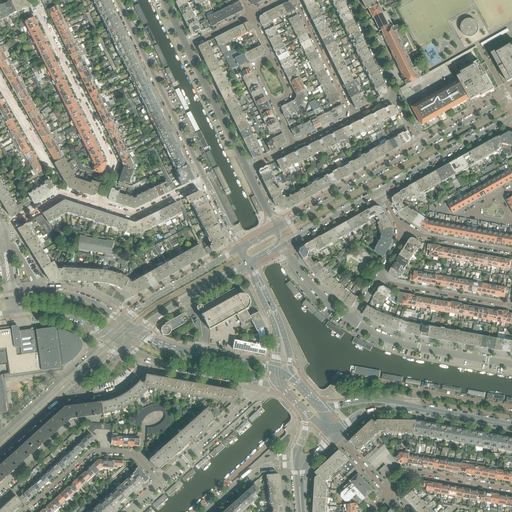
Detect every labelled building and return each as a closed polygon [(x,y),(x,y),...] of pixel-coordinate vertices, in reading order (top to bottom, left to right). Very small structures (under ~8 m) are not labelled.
[(30,7),(26,0),(14,0),(13,0),(11,1),(16,12),(26,7),(26,8),(30,7)] [(108,5),(105,0),(91,0),(93,2),(91,2),(93,4),(91,5),(91,7),(94,5),(94,4),(97,11),(108,5)] [(188,4),(185,0),(174,0),(179,8),(188,4)] [(379,0),(378,0),(361,0),(366,9),(369,8),(369,9),(372,8),(376,6),(377,6),(379,0)] [(16,12),(11,1),(8,2),(8,3),(6,4),(2,6),(1,6),(0,6),(0,10),(3,18),(16,12)] [(243,9),(239,2),(239,1),(236,3),(233,5),(237,13),(242,11),(243,9)] [(346,7),(345,4),(343,1),(333,6),(335,8),(337,11),(346,7)] [(297,15),(293,7),(292,7),(291,4),(289,3),(285,5),(285,4),(283,5),(288,15),(289,17),(290,19),(297,15)] [(318,10),(317,6),(315,3),(306,8),(309,14),(318,10)] [(138,4),(133,7),(142,25),(147,23),(138,4)] [(194,17),(192,13),(193,12),(192,10),(191,8),(190,9),(188,4),(179,8),(185,22),(196,16),(194,17)] [(369,9),(369,10),(372,16),(373,18),(374,18),(381,31),(380,32),(381,32),(382,31),(383,33),(386,39),(387,40),(389,46),(390,47),(393,52),(393,53),(396,59),(396,60),(399,65),(399,66),(402,72),(403,73),(405,79),(406,81),(405,81),(406,83),(405,83),(406,83),(407,85),(406,85),(407,86),(411,84),(412,86),(424,79),(422,77),(420,74),(419,72),(417,67),(414,69),(397,34),(396,32),(396,31),(400,30),(400,29),(398,26),(396,21),(392,23),(386,12),(384,13),(382,10),(380,5),(380,4),(377,6),(376,6),(372,8),(369,9)] [(60,11),(61,10),(60,8),(59,8),(57,5),(47,10),(49,14),(50,13),(50,15),(53,13),(54,13),(60,11)] [(115,18),(111,12),(108,5),(97,11),(100,17),(103,24),(115,18)] [(237,13),(233,5),(230,6),(227,7),(232,16),(237,13)] [(288,15),(283,5),(277,8),(281,16),(284,15),(284,16),(286,15),(286,16),(288,15)] [(232,16),(227,7),(225,8),(225,9),(221,11),(226,19),(232,16)] [(349,13),(346,7),(337,11),(339,16),(338,16),(339,18),(349,13)] [(281,16),(277,8),(271,10),(276,19),(281,16)] [(276,19),(271,10),(265,13),(270,22),(276,19)] [(322,16),(318,10),(309,14),(312,21),(322,16)] [(62,15),(60,11),(54,13),(53,13),(50,15),(51,15),(50,15),(51,18),(52,18),(53,19),(55,18),(56,18),(62,15)] [(220,21),(216,13),(213,14),(211,11),(209,12),(210,13),(206,15),(207,17),(208,18),(212,26),(216,24),(216,23),(220,21)] [(226,19),(221,11),(219,12),(219,11),(216,13),(220,21),(226,19)] [(272,28),(270,22),(265,13),(263,14),(264,15),(260,17),(259,19),(261,22),(260,23),(265,31),(272,28)] [(352,19),(349,13),(339,18),(340,20),(341,20),(343,24),(352,19)] [(64,20),(62,15),(56,18),(55,18),(53,19),(52,20),(53,22),(54,22),(55,24),(57,22),(58,22),(64,20)] [(300,22),(298,19),(299,18),(298,16),(297,17),(297,16),(297,15),(290,19),(288,20),(289,23),(290,22),(292,26),(300,22)] [(193,35),(212,26),(208,18),(199,22),(196,16),(185,22),(192,35),(193,35)] [(325,23),(322,16),(312,21),(316,27),(325,23)] [(38,25),(37,23),(36,23),(35,21),(35,20),(35,19),(34,19),(34,17),(28,20),(24,22),(18,25),(20,29),(26,26),(29,31),(38,26),(38,25)] [(122,33),(118,25),(115,18),(103,24),(111,38),(122,33)] [(355,26),(352,19),(343,24),(345,28),(345,30),(355,26)] [(479,29),(479,27),(478,24),(477,22),(475,20),(473,19),(471,19),(468,19),(466,19),(464,20),(462,22),(461,24),(460,26),(460,29),(461,31),(462,33),(464,35),(466,36),(468,37),(471,37),(473,36),(475,35),(477,33),(478,31),(479,29)] [(66,24),(64,20),(58,22),(57,22),(55,24),(54,24),(55,27),(56,27),(57,28),(59,27),(60,27),(66,24)] [(303,28),(303,27),(302,25),(300,22),(292,26),(293,29),(292,29),(294,32),(303,28)] [(256,35),(251,24),(247,23),(243,24),(247,32),(248,32),(249,34),(251,33),(253,35),(254,37),(256,35)] [(328,29),(325,24),(325,23),(316,27),(319,33),(328,29)] [(69,28),(66,24),(60,27),(59,27),(57,28),(56,29),(58,31),(59,32),(62,31),(63,31),(69,28)] [(247,32),(243,24),(238,27),(242,35),(247,32)] [(42,34),(41,32),(40,30),(40,29),(39,28),(38,27),(38,26),(29,31),(33,40),(42,35),(42,34)] [(148,26),(144,28),(152,44),(156,42),(148,26)] [(267,35),(277,31),(275,26),(272,28),(265,31),(266,32),(265,32),(266,35),(267,34),(267,35)] [(358,32),(355,26),(345,30),(346,33),(347,32),(349,36),(358,32)] [(242,35),(238,27),(232,30),(236,38),(242,35)] [(71,33),(69,28),(63,31),(62,31),(59,32),(59,33),(60,36),(61,36),(61,37),(64,36),(71,33)] [(306,34),(303,28),(294,32),(295,35),(296,35),(298,38),(306,34)] [(331,35),(328,29),(319,33),(322,40),(331,35)] [(236,38),(232,30),(226,33),(230,41),(236,38)] [(269,40),(279,35),(277,31),(267,35),(268,37),(268,38),(269,40)] [(358,32),(349,36),(348,36),(351,41),(351,42),(360,37),(358,32)] [(73,37),(72,35),(71,33),(64,36),(61,37),(62,37),(61,38),(62,40),(63,40),(63,41),(66,40),(67,40),(73,37)] [(128,46),(125,39),(122,33),(111,38),(117,51),(128,46)] [(226,43),(230,41),(226,33),(221,35),(228,51),(230,50),(228,47),(226,43)] [(309,40),(306,34),(298,38),(299,41),(299,42),(300,44),(309,40)] [(46,43),(46,41),(45,41),(44,39),(44,38),(44,37),(43,37),(42,35),(33,40),(37,49),(47,44),(46,44),(47,44),(46,43)] [(228,51),(221,35),(215,38),(218,46),(223,54),(228,52),(228,51)] [(271,44),(281,39),(279,35),(269,40),(271,44)] [(334,42),(331,35),(322,40),(325,46),(334,42)] [(75,42),(80,40),(79,38),(77,39),(74,40),(73,37),(67,40),(66,40),(63,41),(64,42),(63,42),(64,45),(65,44),(66,46),(68,44),(69,44),(75,42)] [(354,46),(363,42),(360,37),(351,42),(351,41),(348,43),(343,45),(346,50),(354,46)] [(273,48),(283,43),(281,39),(271,44),(273,48)] [(312,46),(309,40),(300,44),(301,46),(300,47),(301,49),(296,51),(297,53),(304,50),(303,50),(312,46)] [(511,41),(491,53),(507,82),(511,79),(511,41)] [(77,46),(75,42),(69,44),(68,44),(66,46),(65,47),(66,49),(67,49),(68,50),(70,49),(71,49),(77,46)] [(212,49),(209,44),(208,45),(207,42),(198,46),(198,48),(201,54),(212,49)] [(337,48),(334,42),(325,46),(328,53),(337,48)] [(366,48),(363,42),(354,46),(356,50),(356,51),(357,53),(366,48)] [(264,51),(260,43),(258,45),(258,47),(255,48),(259,56),(263,55),(264,51)] [(276,53),(285,48),(283,43),(273,48),(274,49),(273,49),(274,51),(275,51),(276,53)] [(51,52),(50,50),(49,48),(49,47),(48,46),(47,46),(47,45),(47,44),(37,49),(42,58),(51,53),(51,52)] [(157,45),(153,46),(163,67),(167,65),(157,45)] [(6,52),(2,46),(0,47),(0,55),(4,53),(5,52),(6,54),(10,52),(9,50),(6,52)] [(79,51),(77,46),(71,49),(70,49),(68,50),(68,51),(67,51),(69,54),(69,53),(70,55),(73,54),(79,51)] [(135,59),(132,53),(128,46),(117,51),(123,64),(135,59)] [(315,52),(312,46),(303,50),(304,50),(305,53),(305,54),(306,56),(315,52)] [(85,55),(87,53),(84,48),(82,49),(80,50),(80,51),(79,51),(73,54),(70,55),(71,56),(70,56),(71,59),(72,59),(73,60),(76,59),(85,55)] [(259,56),(255,48),(250,51),(254,59),(259,56)] [(278,57),(287,52),(285,48),(276,53),(276,54),(277,57),(277,56),(278,57)] [(340,55),(337,48),(328,53),(331,59),(340,55)] [(369,54),(366,48),(357,53),(354,54),(357,60),(369,54)] [(214,56),(212,53),(213,53),(212,49),(201,54),(204,60),(214,56)] [(247,61),(243,54),(242,52),(239,53),(240,56),(235,58),(237,62),(236,62),(234,59),(233,59),(231,55),(236,52),(235,49),(229,52),(223,55),(227,62),(230,69),(231,69),(236,66),(237,68),(239,67),(244,64),(248,65),(249,65),(248,64),(249,62),(247,61)] [(254,59),(250,51),(243,54),(247,61),(249,62),(254,59)] [(280,61),(289,56),(287,52),(278,57),(280,61)] [(318,58),(316,55),(317,54),(316,52),(315,52),(306,56),(307,59),(308,59),(309,62),(318,58)] [(55,61),(55,59),(54,59),(53,57),(53,56),(52,55),(52,54),(51,53),(42,58),(46,67),(56,62),(55,62),(55,61)] [(372,61),(369,54),(357,60),(358,60),(360,59),(362,63),(361,63),(359,64),(360,66),(362,65),(372,61)] [(79,63),(88,59),(87,59),(86,58),(85,55),(76,59),(73,60),(73,61),(72,61),(73,63),(74,63),(75,65),(78,63),(79,63)] [(343,61),(340,55),(331,59),(334,66),(343,61)] [(218,61),(216,58),(215,58),(214,56),(204,60),(207,67),(218,61)] [(282,65),(291,60),(289,56),(280,61),(282,65)] [(320,63),(321,63),(320,61),(319,61),(318,58),(309,62),(311,65),(311,66),(312,68),(321,64),(320,63)] [(11,65),(17,62),(16,60),(12,62),(11,61),(10,61),(9,62),(7,59),(0,63),(0,66),(1,67),(2,70),(11,65)] [(89,65),(92,63),(91,61),(89,62),(88,59),(79,63),(78,63),(75,65),(75,66),(76,68),(77,68),(78,70),(80,68),(81,68),(87,66),(89,64),(89,65)] [(141,72),(138,66),(135,59),(123,64),(126,70),(123,71),(125,74),(127,72),(130,78),(141,72)] [(284,69),(293,65),(291,60),(282,65),(281,66),(282,68),(283,68),(284,69)] [(495,89),(478,60),(455,73),(459,80),(470,98),(471,100),(480,95),(480,97),(495,89)] [(220,68),(219,66),(220,66),(218,61),(207,67),(211,73),(220,68)] [(347,67),(344,61),(343,61),(334,66),(338,72),(347,67)] [(375,67),(372,61),(362,65),(363,67),(364,67),(366,71),(375,67)] [(60,69),(59,68),(58,68),(57,66),(57,65),(57,64),(56,63),(56,62),(46,67),(51,76),(60,71),(60,70),(60,69)] [(242,72),(250,68),(249,65),(248,65),(244,64),(239,67),(242,72)] [(323,70),(321,64),(312,68),(313,71),(314,71),(315,74),(323,70)] [(14,71),(11,65),(2,70),(4,74),(5,76),(6,76),(14,71)] [(286,73),(296,69),(293,65),(284,69),(285,71),(284,71),(285,73),(286,73)] [(89,71),(87,66),(81,68),(80,68),(78,70),(77,71),(78,73),(79,73),(80,75),(82,73),(83,73),(89,71)] [(350,74),(347,67),(338,72),(341,78),(350,74)] [(378,73),(375,67),(366,71),(368,75),(367,75),(368,78),(378,73)] [(168,68),(164,70),(171,84),(175,82),(168,68)] [(214,80),(231,72),(230,69),(227,71),(228,73),(227,73),(226,71),(224,73),(223,71),(222,71),(220,68),(211,73),(214,80)] [(242,77),(252,73),(251,71),(252,71),(250,68),(242,72),(240,73),(242,77)] [(288,78),(298,73),(301,71),(300,69),(298,70),(297,68),(296,69),(286,73),(288,78)] [(326,76),(323,70),(315,74),(317,77),(316,77),(317,80),(326,76)] [(18,77),(14,71),(6,76),(6,77),(7,79),(8,79),(9,82),(18,77)] [(64,78),(63,77),(62,75),(62,74),(61,73),(61,72),(60,71),(51,76),(55,85),(64,80),(64,79),(64,78)] [(92,76),(89,71),(83,73),(82,73),(80,75),(79,76),(81,78),(82,80),(85,78),(86,78),(92,76)] [(148,85),(147,82),(146,82),(143,75),(142,72),(141,73),(141,72),(130,78),(137,91),(148,85)] [(227,82),(225,79),(226,78),(225,77),(232,73),(231,72),(214,80),(217,86),(227,82)] [(245,82),(254,77),(254,76),(253,74),(252,73),(242,77),(245,82)] [(290,82),(300,77),(298,73),(288,78),(290,82)] [(381,79),(378,73),(368,78),(367,79),(363,80),(361,81),(363,84),(368,81),(368,80),(369,79),(370,79),(372,83),(381,79)] [(353,81),(350,74),(341,78),(344,85),(353,81)] [(24,82),(20,76),(20,77),(18,78),(18,77),(9,82),(11,86),(12,88),(13,88),(13,89),(23,83),(24,82)] [(94,80),(92,76),(86,78),(85,78),(82,80),(83,80),(82,81),(83,83),(84,83),(85,85),(94,80)] [(329,82),(326,76),(317,80),(318,83),(319,82),(321,86),(329,82)] [(247,86),(256,81),(254,77),(245,82),(247,86)] [(292,86),(302,81),(300,77),(290,82),(291,85),(291,84),(292,86)] [(384,85),(381,79),(372,83),(374,86),(374,88),(374,90),(384,85)] [(68,87),(68,86),(67,86),(66,84),(66,83),(66,82),(65,81),(64,81),(65,81),(64,80),(55,85),(53,86),(53,87),(53,88),(54,88),(54,89),(56,88),(59,94),(69,89),(68,88),(68,87)] [(96,85),(95,83),(96,83),(94,80),(85,85),(87,89),(96,85)] [(422,125),(470,98),(459,80),(411,107),(422,125)] [(249,90),(258,85),(256,81),(247,86),(249,90)] [(294,90),(304,85),(302,81),(292,86),(293,87),(292,88),(293,90),(294,90)] [(356,87),(353,81),(344,85),(347,91),(356,87)] [(231,88),(229,84),(228,84),(227,82),(217,86),(220,93),(231,88)] [(332,88),(329,82),(321,86),(317,88),(317,90),(320,88),(320,87),(321,87),(322,89),(323,92),(332,88)] [(25,90),(31,86),(30,84),(25,87),(23,83),(13,89),(14,91),(15,91),(17,95),(25,90)] [(96,90),(98,90),(96,85),(87,89),(89,94),(97,91),(96,90)] [(153,95),(150,91),(149,89),(150,88),(148,85),(137,91),(144,105),(155,99),(153,95)] [(251,94),(260,89),(259,88),(260,87),(259,85),(258,85),(249,90),(251,94)] [(306,89),(310,87),(309,86),(306,87),(305,85),(304,85),(294,90),(296,94),(306,89)] [(386,92),(385,89),(386,88),(384,85),(374,90),(371,91),(367,93),(368,96),(374,93),(375,92),(376,94),(377,94),(380,98),(383,96),(383,95),(386,93),(386,92)] [(359,93),(356,87),(347,91),(350,98),(359,93)] [(178,88),(175,90),(185,110),(188,109),(178,88)] [(233,95),(232,92),(233,92),(231,88),(220,93),(224,100),(233,95)] [(335,94),(334,90),(333,88),(332,88),(323,92),(324,95),(325,94),(327,98),(335,94)] [(73,96),(72,95),(71,93),(71,92),(70,91),(69,90),(69,89),(59,94),(58,95),(55,96),(56,98),(60,96),(64,103),(73,98),(73,97),(73,96)] [(253,98),(262,93),(261,91),(260,89),(251,94),(253,98)] [(305,96),(307,91),(306,89),(296,94),(297,96),(296,96),(296,98),(304,101),(305,96)] [(29,96),(25,90),(17,95),(18,98),(18,99),(19,100),(20,100),(20,101),(29,96)] [(255,102),(264,97),(262,93),(253,98),(255,102)] [(353,104),(365,98),(364,96),(361,98),(359,93),(350,98),(353,104)] [(338,99),(337,97),(335,94),(327,98),(328,101),(329,104),(338,100),(338,99)] [(101,99),(102,99),(102,97),(100,98),(99,95),(92,98),(94,103),(101,100),(101,99)] [(238,101),(236,97),(234,98),(233,95),(224,100),(227,106),(238,101)] [(33,103),(29,97),(29,96),(20,101),(21,102),(21,103),(22,104),(22,105),(24,108),(33,103)] [(371,102),(370,99),(368,96),(366,98),(365,98),(353,104),(355,108),(357,109),(371,102)] [(257,106),(266,102),(264,97),(255,102),(257,106)] [(77,105),(77,104),(76,104),(75,102),(75,101),(74,100),(74,99),(73,99),(73,98),(64,103),(68,112),(78,107),(77,106),(77,105)] [(300,107),(300,105),(302,105),(304,101),(296,98),(295,100),(294,101),(298,111),(298,110),(299,112),(300,115),(303,113),(301,108),(300,109),(299,107),(300,107)] [(162,113),(160,109),(160,110),(156,103),(157,103),(155,99),(144,105),(142,106),(142,107),(145,112),(145,113),(147,112),(150,119),(162,113)] [(327,123),(320,109),(317,103),(316,101),(315,99),(309,103),(313,111),(321,126),(327,123)] [(105,104),(105,103),(104,101),(102,102),(101,100),(94,103),(96,108),(105,104)] [(240,108),(238,105),(239,105),(238,101),(227,106),(230,113),(240,108)] [(298,111),(294,101),(289,103),(294,113),(298,111)] [(259,111),(268,106),(267,104),(268,104),(267,102),(266,102),(257,106),(259,111)] [(36,109),(33,103),(24,108),(26,111),(26,112),(27,113),(28,114),(36,109)] [(294,113),(289,103),(285,105),(290,115),(294,113)] [(107,108),(106,106),(105,104),(96,108),(98,112),(107,108)] [(290,115),(285,105),(282,107),(282,109),(284,114),(283,114),(285,117),(290,115)] [(344,112),(343,109),(342,105),(341,106),(341,105),(334,109),(338,118),(340,117),(340,116),(344,114),(344,112)] [(261,115),(270,110),(271,109),(270,107),(269,108),(268,106),(259,111),(261,115)] [(398,113),(396,109),(395,109),(394,106),(392,106),(389,107),(389,106),(385,108),(391,119),(393,123),(395,122),(393,116),(395,115),(394,114),(398,113)] [(82,114),(81,113),(80,113),(79,111),(79,110),(79,109),(78,108),(78,107),(68,112),(73,121),(82,116),(82,115),(82,114)] [(109,113),(108,110),(107,108),(98,112),(100,117),(109,113)] [(244,114),(242,110),(241,111),(240,108),(230,113),(233,120),(244,114)] [(333,120),(329,112),(326,114),(325,113),(322,108),(320,109),(327,123),(333,120)] [(391,119),(385,108),(379,111),(384,119),(386,118),(387,120),(388,121),(391,119)] [(10,114),(9,112),(8,109),(7,109),(0,113),(2,118),(10,114)] [(40,115),(36,109),(28,114),(28,115),(29,116),(29,117),(31,120),(40,115)] [(338,118),(334,109),(332,110),(332,111),(329,112),(333,120),(338,118)] [(263,119),(272,114),(270,110),(261,115),(263,119)] [(321,126),(313,111),(307,114),(310,120),(314,129),(321,126)] [(380,122),(380,121),(384,119),(379,111),(367,117),(373,130),(373,129),(376,128),(374,124),(376,123),(376,124),(377,125),(378,124),(379,126),(382,132),(384,131),(382,128),(383,128),(382,124),(380,122)] [(190,112),(186,114),(195,132),(199,130),(190,112)] [(111,117),(109,113),(100,117),(103,121),(111,117)] [(169,126),(167,123),(166,123),(163,116),(164,116),(162,113),(150,119),(157,132),(169,126)] [(4,123),(12,119),(13,118),(11,116),(12,116),(10,114),(2,118),(4,120),(2,121),(4,124),(4,123)] [(246,121),(245,119),(246,118),(244,114),(233,120),(236,126),(246,121)] [(265,123),(274,118),(272,114),(263,119),(265,123)] [(43,121),(40,115),(31,120),(33,123),(33,124),(34,126),(35,126),(43,121)] [(86,123),(85,122),(84,120),(84,119),(83,118),(83,117),(82,117),(82,116),(73,121),(77,130),(87,125),(86,124),(86,123)] [(112,122),(113,121),(112,119),(111,117),(103,121),(105,126),(112,122)] [(373,130),(367,117),(361,120),(367,133),(373,130)] [(265,128),(276,123),(276,121),(275,119),(274,118),(265,123),(263,124),(265,128)] [(14,124),(14,123),(13,121),(12,119),(4,123),(7,128),(14,124)] [(314,129),(310,120),(308,122),(305,124),(309,132),(314,129)] [(370,139),(369,136),(367,133),(361,120),(355,123),(359,131),(360,134),(364,132),(365,133),(366,132),(368,137),(363,139),(364,142),(369,139),(370,139)] [(47,127),(43,121),(35,126),(35,127),(36,129),(38,132),(47,127)] [(251,127),(255,125),(257,124),(256,122),(250,125),(249,123),(247,124),(246,121),(236,126),(240,133),(251,128),(251,127)] [(116,126),(115,124),(113,125),(112,122),(105,126),(107,130),(116,126)] [(269,131),(278,127),(278,126),(279,126),(278,124),(277,124),(276,123),(265,128),(266,131),(268,130),(269,131)] [(359,131),(355,123),(349,126),(354,135),(356,134),(356,133),(359,131)] [(17,128),(16,125),(15,126),(14,124),(7,128),(6,129),(4,130),(4,131),(6,130),(7,131),(8,130),(10,132),(17,128)] [(309,132),(305,124),(301,126),(301,125),(299,126),(303,135),(309,132)] [(90,132),(90,131),(89,131),(88,129),(88,128),(88,127),(87,126),(87,125),(77,130),(81,139),(91,134),(90,134),(91,134),(90,133),(90,132)] [(409,135),(404,125),(398,128),(397,125),(394,126),(399,135),(404,144),(409,141),(410,139),(408,136),(409,135)] [(118,131),(117,129),(116,126),(107,130),(110,135),(118,131)] [(175,139),(173,136),(171,133),(169,129),(170,129),(169,126),(157,132),(163,145),(175,139)] [(303,135),(299,126),(291,130),(293,133),(294,133),(295,136),(297,137),(301,135),(301,136),(303,135)] [(354,135),(349,126),(343,129),(347,137),(351,135),(352,136),(354,135)] [(50,133),(47,127),(38,132),(40,136),(41,138),(42,138),(50,133)] [(283,135),(279,127),(278,127),(269,131),(271,135),(273,133),(274,136),(271,138),(272,140),(283,135)] [(11,138),(20,133),(19,133),(20,132),(18,130),(17,128),(10,132),(6,134),(7,135),(9,134),(11,138)] [(253,134),(251,132),(252,131),(251,128),(240,133),(243,139),(253,134)] [(347,137),(343,129),(338,131),(343,141),(348,138),(347,137)] [(119,136),(120,135),(118,131),(110,135),(112,139),(119,136)] [(200,131),(196,133),(203,149),(207,147),(200,131)] [(343,141),(338,131),(332,134),(336,144),(339,143),(339,142),(339,141),(340,144),(343,142),(343,141)] [(45,145),(56,138),(53,132),(50,133),(42,138),(42,139),(43,141),(45,145)] [(15,142),(22,138),(22,137),(21,135),(20,133),(11,138),(9,139),(10,140),(11,139),(14,143),(12,144),(9,146),(10,148),(13,146),(13,145),(14,144),(14,143),(15,142)] [(511,133),(509,133),(501,137),(500,138),(499,136),(490,141),(496,151),(499,150),(499,149),(501,148),(501,147),(502,148),(502,149),(506,156),(511,151),(511,150),(511,133)] [(95,141),(94,140),(93,138),(93,137),(92,136),(91,135),(91,134),(81,139),(86,148),(95,143),(95,142),(95,141)] [(257,140),(255,137),(254,137),(253,134),(243,139),(246,146),(257,140)] [(336,144),(332,134),(326,137),(331,149),(331,148),(335,146),(335,145),(336,144)] [(284,143),(285,141),(283,138),(284,138),(283,135),(272,140),(276,148),(281,146),(281,145),(284,143)] [(404,144),(399,135),(397,136),(397,137),(393,139),(398,148),(404,144)] [(121,141),(122,140),(122,138),(120,139),(119,136),(112,139),(114,144),(121,141)] [(276,148),(272,140),(271,138),(270,136),(269,136),(269,139),(268,140),(268,141),(266,143),(270,151),(276,148)] [(57,146),(55,142),(60,139),(58,137),(56,138),(45,145),(47,148),(47,149),(48,150),(49,150),(49,151),(57,146)] [(331,149),(326,137),(319,140),(324,150),(327,148),(328,150),(331,149)] [(25,143),(25,142),(24,140),(22,138),(15,142),(18,147),(25,143)] [(181,152),(180,149),(179,149),(176,143),(177,142),(175,139),(163,145),(170,158),(181,152)] [(398,148),(393,139),(389,142),(388,141),(387,142),(392,151),(398,148)] [(260,147),(257,140),(246,146),(249,152),(260,147)] [(324,150),(319,140),(313,143),(318,152),(322,150),(322,151),(323,151),(323,152),(325,152),(324,150)] [(496,151),(490,141),(477,149),(483,159),(496,151)] [(392,151),(387,142),(384,143),(385,144),(381,146),(386,154),(392,151)] [(28,147),(27,144),(26,145),(25,143),(18,147),(21,152),(28,147)] [(99,150),(99,149),(98,149),(97,147),(97,146),(96,145),(96,144),(95,143),(86,148),(90,157),(100,152),(99,152),(100,152),(99,151),(99,150)] [(318,152),(313,143),(307,146),(312,156),(314,154),(318,152)] [(61,152),(57,146),(49,151),(49,152),(50,153),(52,157),(61,152)] [(312,156),(307,146),(301,149),(305,158),(309,156),(310,157),(312,156)] [(386,154),(381,146),(377,148),(376,147),(374,148),(379,158),(386,154)] [(24,156),(31,152),(30,151),(31,151),(29,149),(28,147),(21,152),(19,153),(21,157),(18,160),(19,161),(22,159),(23,158),(23,157),(24,156)] [(264,154),(261,148),(260,147),(249,152),(252,158),(255,159),(264,154)] [(379,158),(374,148),(372,150),(373,150),(369,153),(373,161),(379,158)] [(128,154),(136,150),(136,149),(132,150),(131,150),(128,152),(127,149),(118,153),(121,158),(128,154)] [(305,158),(301,149),(295,152),(300,162),(302,161),(302,159),(305,158)] [(476,163),(483,159),(477,149),(463,157),(469,167),(474,164),(478,171),(480,169),(479,168),(476,163)] [(34,156),(33,153),(31,151),(31,152),(24,156),(27,160),(34,156)] [(209,151),(205,153),(212,168),(217,165),(209,151)] [(64,158),(61,152),(52,157),(54,160),(54,161),(55,162),(56,163),(64,158)] [(104,159),(103,158),(102,158),(101,155),(101,154),(100,153),(100,152),(90,157),(94,165),(104,160),(104,159)] [(188,165),(186,162),(186,163),(182,156),(183,156),(181,152),(170,158),(176,171),(188,165)] [(300,162),(295,152),(289,155),(293,164),(297,162),(299,166),(301,164),(300,162)] [(373,161),(369,153),(365,155),(364,154),(362,155),(367,165),(373,161)] [(293,164),(289,155),(283,158),(288,167),(290,166),(289,165),(293,164)] [(367,165),(362,155),(360,156),(360,157),(357,159),(361,168),(367,165)] [(37,161),(37,160),(36,158),(35,158),(34,156),(27,160),(24,162),(27,167),(30,165),(37,161)] [(469,167),(463,157),(450,164),(456,174),(461,171),(463,170),(469,167)] [(64,165),(68,163),(66,161),(66,162),(64,159),(65,159),(64,158),(56,163),(55,164),(59,170),(65,166),(64,165)] [(288,167),(283,158),(277,161),(280,168),(281,170),(282,172),(285,171),(284,169),(288,167)] [(133,165),(130,159),(123,162),(123,163),(122,164),(123,165),(124,165),(124,167),(134,171),(136,166),(134,166),(134,165),(133,165)] [(361,168),(357,159),(353,162),(352,161),(350,162),(355,171),(361,168)] [(94,166),(93,171),(94,171),(96,172),(97,172),(99,173),(101,173),(103,174),(106,162),(104,161),(104,160),(94,165),(94,166)] [(40,166),(39,165),(40,165),(38,163),(37,161),(30,165),(32,170),(40,166)] [(355,171),(350,162),(348,163),(348,164),(347,165),(346,163),(343,165),(349,175),(355,171)] [(72,170),(71,167),(70,168),(68,163),(64,165),(65,166),(59,170),(62,176),(72,171),(72,170)] [(349,175),(343,165),(343,164),(340,166),(341,168),(340,169),(340,168),(337,169),(343,178),(349,175)] [(456,174),(450,164),(437,172),(442,182),(456,174)] [(193,180),(193,179),(189,169),(190,169),(188,165),(176,171),(179,178),(179,179),(182,186),(190,182),(193,180)] [(261,177),(272,171),(269,165),(267,166),(260,170),(259,172),(261,177)] [(42,170),(41,168),(40,166),(32,170),(30,171),(33,176),(34,176),(35,175),(36,174),(38,173),(43,170),(42,170)] [(131,176),(133,171),(134,172),(134,171),(124,167),(121,174),(132,177),(133,176),(131,176)] [(217,167),(213,169),(226,196),(231,193),(217,167)] [(343,178),(337,169),(336,170),(336,171),(332,173),(337,182),(343,178)] [(72,177),(75,176),(74,174),(75,173),(76,173),(74,170),(73,170),(72,171),(62,176),(66,183),(72,179),(72,177)] [(337,182),(332,173),(330,170),(326,172),(327,175),(325,176),(331,185),(337,182)] [(275,177),(273,173),(272,174),(271,172),(273,171),(272,171),(261,177),(264,182),(275,177)] [(442,182),(437,172),(423,179),(429,189),(442,182)] [(509,182),(505,173),(500,176),(505,184),(509,182)] [(129,183),(131,178),(132,178),(132,177),(121,174),(119,181),(130,184),(130,183),(129,183)] [(74,190),(78,179),(77,179),(77,180),(74,179),(75,176),(72,177),(72,179),(66,183),(68,187),(70,188),(74,190)] [(331,185),(325,176),(323,177),(324,178),(320,180),(325,188),(331,185)] [(505,184),(500,176),(495,178),(500,187),(505,184)] [(85,185),(86,182),(87,180),(79,177),(78,179),(74,190),(80,192),(82,184),(85,185)] [(281,195),(282,193),(281,192),(279,188),(274,178),(275,178),(275,177),(264,182),(275,205),(277,204),(278,205),(277,207),(282,208),(285,197),(282,197),(281,195)] [(500,187),(495,178),(490,181),(495,189),(500,187)] [(429,189),(423,179),(410,187),(415,196),(415,197),(429,189)] [(54,187),(49,180),(45,182),(45,183),(50,191),(53,189),(53,188),(54,187)] [(325,188),(320,180),(316,182),(315,181),(313,182),(319,192),(325,188)] [(96,193),(99,184),(96,182),(95,183),(93,182),(93,181),(92,181),(91,183),(88,194),(91,195),(92,195),(94,195),(95,195),(95,193),(96,193)] [(171,191),(166,181),(166,182),(163,184),(162,183),(161,183),(164,189),(163,190),(165,194),(171,191)] [(495,189),(490,181),(486,184),(491,192),(495,189)] [(88,194),(91,183),(90,184),(88,183),(88,182),(86,182),(85,185),(82,184),(80,192),(88,194)] [(319,192),(313,182),(311,184),(312,185),(308,187),(312,195),(319,192)] [(50,191),(45,183),(45,184),(42,186),(41,185),(41,186),(47,196),(51,193),(50,191)] [(165,194),(163,190),(164,189),(161,183),(160,184),(161,185),(155,188),(155,186),(154,187),(159,197),(165,194)] [(491,192),(486,184),(481,186),(486,195),(491,192)] [(12,200),(10,196),(11,196),(8,191),(7,191),(4,186),(0,188),(0,199),(3,205),(12,200)] [(47,196),(41,186),(40,186),(40,187),(38,189),(37,188),(43,199),(47,196)] [(486,195),(481,186),(476,189),(481,197),(486,195)] [(159,197),(154,187),(153,187),(154,188),(150,190),(150,189),(149,189),(152,195),(150,196),(152,200),(159,197)] [(312,195),(308,187),(304,189),(303,188),(301,189),(306,199),(312,195)] [(415,196),(410,187),(405,190),(405,189),(396,194),(395,195),(394,196),(393,198),(400,200),(403,201),(404,199),(409,196),(410,199),(412,198),(415,196)] [(43,199),(37,188),(36,189),(37,190),(34,191),(33,190),(32,191),(38,201),(43,199)] [(116,200),(119,191),(118,191),(118,192),(114,191),(115,189),(112,188),(111,189),(109,197),(109,198),(109,199),(109,200),(110,201),(111,202),(115,203),(116,200)] [(152,200),(150,196),(152,195),(149,189),(148,190),(148,191),(143,194),(142,193),(141,193),(146,203),(152,200)] [(306,199),(301,189),(299,190),(300,191),(296,194),(299,200),(300,202),(306,199)] [(481,197),(476,189),(472,191),(476,200),(481,197)] [(34,204),(38,201),(32,191),(33,192),(29,194),(28,193),(28,194),(29,196),(23,200),(24,201),(17,206),(21,212),(34,204)] [(124,202),(126,195),(125,195),(125,196),(122,195),(123,192),(119,191),(116,200),(115,203),(122,205),(123,201),(124,202)] [(476,200),(472,191),(467,194),(472,203),(476,200)] [(207,204),(203,197),(201,193),(201,192),(199,192),(186,198),(187,200),(188,202),(189,201),(190,203),(192,203),(195,209),(207,204)] [(146,203),(141,193),(140,193),(141,195),(138,196),(137,195),(136,195),(137,197),(139,200),(140,201),(138,202),(140,206),(146,203)] [(299,200),(296,194),(291,196),(291,195),(289,195),(289,197),(294,206),(300,202),(299,200)] [(472,203),(467,194),(462,197),(467,205),(472,203)] [(128,207),(131,197),(130,198),(127,197),(127,196),(126,195),(124,202),(123,201),(122,205),(128,207)] [(140,206),(138,202),(140,201),(139,200),(137,197),(133,197),(132,199),(132,198),(132,197),(131,197),(128,207),(132,209),(133,209),(135,209),(136,208),(140,206)] [(250,198),(258,213),(262,211),(256,199),(254,199),(253,197),(250,198)] [(294,206),(289,197),(287,198),(285,197),(282,208),(287,210),(294,206)] [(467,205),(462,197),(458,199),(462,208),(467,205)] [(404,206),(403,203),(403,201),(400,200),(393,198),(393,199),(393,201),(393,202),(399,212),(401,215),(408,219),(414,209),(413,210),(410,209),(410,208),(409,206),(408,207),(406,204),(404,206)] [(462,208),(458,199),(453,202),(458,211),(462,208)] [(21,212),(17,206),(14,202),(12,200),(3,205),(6,210),(8,213),(8,212),(11,217),(12,217),(21,212)] [(66,213),(65,201),(64,201),(55,207),(61,216),(62,216),(61,215),(64,213),(66,213)] [(72,215),(76,204),(66,201),(65,201),(66,213),(68,213),(72,214),(72,215)] [(458,211),(453,202),(448,205),(453,213),(458,211)] [(182,213),(177,203),(171,206),(172,210),(174,209),(177,216),(177,217),(182,214),(182,213)] [(80,218),(82,211),(81,210),(82,206),(76,204),(72,215),(73,216),(73,215),(79,217),(79,218),(80,218)] [(213,217),(207,204),(195,209),(192,211),(195,217),(198,216),(202,223),(213,217)] [(85,220),(89,208),(82,206),(81,210),(82,211),(80,218),(79,220),(85,221),(85,220)] [(177,216),(174,209),(172,210),(171,206),(164,209),(169,219),(170,219),(170,218),(175,215),(176,216),(177,216)] [(374,219),(373,217),(372,216),(374,216),(378,217),(381,222),(387,218),(382,209),(381,208),(380,207),(379,206),(377,206),(376,206),(374,207),(365,212),(360,215),(366,224),(369,222),(370,221),(371,223),(373,226),(378,223),(375,218),(374,219)] [(61,216),(55,207),(49,210),(51,214),(50,214),(54,221),(55,220),(54,219),(60,216),(60,217),(61,216)] [(93,224),(96,215),(94,215),(96,211),(89,208),(85,220),(86,220),(86,219),(93,221),(93,222),(92,224),(93,224)] [(426,218),(420,214),(419,214),(416,211),(417,209),(415,208),(414,209),(408,219),(420,227),(421,226),(425,218),(426,218)] [(169,219),(164,209),(158,212),(160,216),(161,215),(164,222),(165,222),(165,221),(168,219),(169,220),(169,219)] [(54,221),(50,214),(51,214),(49,210),(43,214),(49,224),(50,225),(55,222),(54,221)] [(98,224),(102,213),(96,211),(94,215),(96,215),(93,224),(98,226),(98,224)] [(164,222),(161,215),(160,216),(158,212),(152,215),(157,225),(158,225),(158,224),(163,221),(164,222)] [(106,226),(108,219),(107,219),(109,215),(102,213),(98,224),(99,224),(100,223),(106,225),(105,226),(106,226)] [(112,228),(115,217),(109,215),(107,219),(108,219),(106,226),(107,227),(107,226),(111,227),(111,228),(112,228)] [(157,225),(152,215),(146,218),(148,222),(149,221),(152,228),(153,227),(153,226),(156,225),(157,226),(157,225)] [(353,232),(366,224),(360,215),(347,222),(353,232)] [(119,231),(122,224),(121,223),(122,219),(115,217),(112,228),(113,229),(113,228),(119,230),(119,231)] [(220,232),(214,218),(213,217),(202,223),(208,237),(220,232)] [(152,228),(149,221),(148,222),(146,218),(139,221),(145,232),(145,231),(145,230),(151,227),(151,228),(152,228)] [(391,226),(390,224),(387,218),(381,222),(379,223),(381,226),(380,227),(381,233),(383,233),(382,237),(392,239),(392,237),(392,234),(392,231),(392,229),(391,226)] [(427,230),(429,221),(425,218),(421,226),(427,230)] [(124,233),(128,221),(122,219),(121,223),(122,224),(119,231),(120,231),(121,230),(124,231),(124,232),(124,233)] [(135,234),(135,223),(134,223),(128,221),(124,233),(125,233),(126,232),(130,233),(129,234),(130,234),(131,233),(133,234),(135,234)] [(145,232),(139,221),(136,223),(135,223),(135,234),(137,234),(139,233),(139,234),(140,234),(141,236),(146,234),(145,232)] [(34,230),(29,222),(26,224),(18,229),(26,243),(37,236),(34,231),(34,230)] [(340,239),(353,232),(347,222),(334,229),(340,239)] [(341,242),(339,239),(340,239),(334,229),(321,237),(327,246),(333,243),(334,245),(341,242)] [(226,243),(220,232),(208,237),(211,244),(210,244),(207,246),(206,243),(203,245),(208,254),(225,244),(226,243)] [(111,253),(113,241),(107,240),(107,241),(86,237),(80,235),(77,249),(105,254),(104,257),(105,257),(114,259),(123,260),(124,256),(117,255),(111,253)] [(42,244),(37,236),(26,243),(34,256),(43,251),(40,245),(42,244)] [(327,246),(321,237),(321,236),(306,245),(305,245),(306,246),(308,251),(310,251),(312,252),(316,249),(317,251),(319,250),(320,251),(327,247),(327,246)] [(391,244),(392,240),(392,239),(382,237),(381,240),(376,248),(376,249),(375,252),(383,257),(388,250),(390,247),(391,244)] [(417,249),(421,243),(413,238),(410,239),(404,249),(413,255),(416,250),(420,252),(421,251),(417,249)] [(198,244),(198,243),(195,244),(196,247),(185,253),(191,264),(204,256),(201,250),(200,249),(200,247),(199,246),(199,245),(198,244)] [(434,257),(436,245),(431,245),(428,244),(427,252),(426,256),(434,257)] [(310,257),(310,251),(308,251),(306,246),(301,248),(300,253),(303,257),(302,257),(304,260),(310,257)] [(405,268),(413,255),(404,249),(396,262),(405,268)] [(51,263),(47,256),(43,251),(34,256),(43,269),(51,263)] [(191,264),(185,253),(171,261),(177,271),(191,264)] [(287,260),(284,256),(278,259),(281,264),(287,260)] [(315,263),(311,257),(310,257),(304,260),(311,270),(315,275),(325,268),(324,266),(320,262),(319,263),(318,262),(315,263)] [(177,271),(171,261),(158,268),(164,279),(177,271)] [(62,280),(62,269),(57,269),(53,262),(51,263),(43,269),(50,282),(57,280),(62,280)] [(398,279),(405,268),(396,262),(389,272),(390,275),(397,279),(398,279)] [(93,282),(94,269),(90,269),(90,268),(86,268),(86,266),(78,265),(78,266),(78,269),(77,281),(93,282)] [(109,284),(112,272),(111,272),(112,269),(108,269),(108,270),(103,269),(103,266),(97,265),(97,266),(94,265),(94,269),(93,282),(101,282),(109,284)] [(77,281),(78,269),(78,266),(73,266),(73,267),(70,267),(70,266),(65,266),(63,266),(62,269),(62,280),(77,281)] [(133,282),(132,282),(132,280),(136,277),(135,276),(132,270),(131,268),(130,267),(129,274),(128,278),(123,290),(127,292),(126,292),(132,296),(138,293),(134,286),(133,282)] [(164,279),(158,268),(155,270),(154,268),(146,273),(147,274),(144,276),(150,286),(164,279)] [(335,279),(330,273),(329,273),(331,272),(333,270),(332,268),(328,271),(325,268),(315,275),(316,276),(322,282),(326,287),(335,279)] [(123,290),(128,278),(129,274),(127,273),(126,276),(115,271),(115,273),(112,272),(109,284),(116,286),(123,290)] [(150,286),(144,276),(142,277),(141,276),(136,278),(137,280),(133,282),(134,286),(138,293),(150,286)] [(346,289),(341,285),(335,279),(326,287),(328,288),(330,291),(332,293),(336,296),(338,298),(346,289)] [(303,296),(290,281),(286,284),(295,295),(295,296),(298,300),(303,296)] [(392,291),(384,286),(380,287),(373,297),(379,301),(382,303),(382,302),(388,294),(390,295),(392,291)] [(246,309),(248,308),(249,306),(249,305),(250,303),(250,302),(250,301),(249,299),(249,298),(249,297),(248,296),(246,295),(245,294),(243,293),(242,293),(241,293),(240,293),(239,294),(238,294),(237,294),(236,295),(235,294),(236,293),(237,292),(237,291),(236,290),(236,289),(235,289),(234,288),(233,289),(214,299),(202,306),(202,305),(201,305),(200,304),(199,304),(198,305),(197,306),(197,307),(197,308),(197,309),(198,310),(199,311),(200,311),(201,311),(203,314),(201,315),(203,319),(206,324),(209,330),(210,330),(214,327),(236,315),(246,309)] [(358,298),(353,294),(346,289),(338,298),(342,301),(347,305),(351,307),(352,307),(358,298)] [(317,311),(306,300),(303,303),(303,304),(302,305),(312,315),(313,314),(314,314),(317,311)] [(377,322),(381,312),(374,309),(368,306),(363,314),(363,315),(369,319),(377,322)] [(256,344),(253,343),(235,340),(234,340),(233,349),(254,353),(264,355),(265,355),(267,345),(265,345),(266,342),(266,339),(266,338),(265,337),(265,335),(264,332),(263,329),(263,328),(264,327),(266,326),(260,316),(260,314),(258,312),(256,313),(252,315),(250,316),(248,314),(246,309),(236,315),(238,318),(239,319),(241,323),(241,327),(248,322),(247,321),(245,322),(245,321),(250,318),(251,319),(257,331),(258,334),(259,337),(259,340),(259,343),(257,343),(256,344)] [(391,328),(395,317),(381,312),(377,322),(378,323),(388,327),(391,328)] [(169,331),(182,324),(183,325),(185,324),(184,323),(187,321),(183,313),(163,324),(164,325),(163,325),(162,326),(161,327),(160,328),(159,329),(159,330),(159,332),(160,333),(161,334),(162,335),(163,335),(164,336),(166,335),(167,335),(168,334),(169,332),(169,331)] [(405,333),(409,323),(395,317),(391,328),(396,330),(404,332),(405,333)] [(340,334),(342,331),(327,320),(324,323),(332,328),(331,331),(336,334),(337,332),(340,334)] [(421,336),(423,326),(416,325),(409,322),(409,323),(405,333),(412,334),(415,335),(421,336)] [(436,339),(438,328),(423,325),(423,326),(421,336),(423,337),(436,339)] [(3,327),(0,327),(0,364),(0,365),(3,365),(5,364),(6,364),(8,364),(8,362),(14,361),(14,355),(17,354),(16,352),(21,351),(20,347),(21,347),(19,332),(18,327),(14,327),(14,326),(3,327)] [(77,351),(80,348),(78,347),(77,338),(77,337),(73,335),(69,333),(64,331),(60,330),(58,330),(55,331),(55,327),(40,329),(41,330),(37,330),(31,330),(34,353),(36,363),(41,362),(42,371),(60,368),(60,363),(62,362),(62,363),(68,360),(71,357),(74,355),(77,351)] [(451,342),(453,330),(438,328),(436,339),(451,342)] [(465,344),(468,333),(453,330),(451,342),(465,344)] [(480,347),(482,335),(468,333),(465,344),(480,347)] [(495,350),(497,338),(482,335),(480,347),(495,350)] [(370,353),(372,347),(355,338),(352,345),(370,353)] [(510,352),(511,341),(497,338),(495,350),(510,352)] [(20,374),(17,355),(17,354),(14,355),(14,361),(8,362),(8,364),(9,372),(14,375),(20,374)] [(160,388),(162,377),(161,377),(158,376),(158,377),(146,375),(146,376),(145,379),(145,380),(144,382),(143,383),(148,387),(149,386),(160,388)] [(175,391),(177,380),(176,380),(176,379),(173,379),(171,379),(165,378),(165,377),(162,377),(160,388),(175,391)] [(190,394),(192,383),(192,382),(189,382),(180,381),(180,380),(178,380),(177,380),(175,391),(190,394)] [(145,390),(148,387),(143,383),(140,381),(137,384),(133,388),(132,389),(131,388),(129,390),(129,391),(136,401),(136,400),(135,399),(138,397),(138,398),(146,391),(145,390)] [(205,397),(207,386),(207,385),(204,385),(196,384),(196,383),(193,382),(193,383),(192,383),(190,394),(205,397)] [(221,400),(223,388),(222,388),(219,387),(219,388),(211,386),(208,385),(208,386),(207,386),(205,397),(221,400)] [(442,389),(460,393),(461,388),(453,387),(452,386),(446,385),(445,385),(443,385),(442,389)] [(239,397),(240,396),(240,394),(239,393),(239,392),(238,391),(236,391),(226,389),(223,388),(223,389),(223,388),(221,400),(230,402),(232,404),(238,398),(239,397)] [(136,401),(129,391),(128,391),(126,393),(122,395),(119,397),(119,396),(116,398),(120,409),(121,409),(121,408),(123,406),(124,407),(132,402),(132,401),(134,400),(135,401),(136,401)] [(120,409),(116,398),(115,398),(112,399),(113,399),(108,401),(103,402),(101,402),(102,408),(103,412),(106,412),(106,413),(117,410),(116,409),(119,408),(119,409),(120,409)] [(103,415),(103,412),(102,408),(101,402),(101,401),(84,404),(86,416),(93,415),(93,416),(95,416),(95,414),(102,413),(102,415),(103,415)] [(86,416),(84,404),(69,406),(70,418),(77,417),(77,418),(79,418),(79,417),(86,416)] [(65,422),(70,418),(69,406),(65,406),(54,416),(53,416),(50,419),(59,428),(64,423),(65,424),(66,423),(65,422)] [(220,414),(216,408),(214,408),(208,407),(207,408),(207,409),(214,416),(215,418),(220,414)] [(265,411),(261,407),(247,419),(252,424),(265,411)] [(214,416),(207,409),(195,419),(204,429),(215,418),(214,416)] [(53,433),(59,428),(50,419),(47,421),(48,421),(38,430),(46,439),(52,434),(53,435),(54,434),(53,433)] [(204,429),(195,419),(184,430),(192,439),(204,429)] [(250,423),(247,420),(235,430),(240,436),(251,426),(250,424),(250,423)] [(380,429),(375,423),(373,420),(361,431),(369,440),(380,430),(380,429)] [(398,433),(398,420),(378,420),(375,423),(380,429),(380,430),(381,431),(385,431),(385,432),(398,433)] [(414,433),(416,421),(398,420),(398,433),(414,433)] [(430,436),(432,424),(428,423),(428,424),(420,422),(420,421),(416,421),(414,433),(430,436)] [(445,439),(447,426),(444,426),(444,427),(435,425),(435,424),(432,424),(430,436),(445,439)] [(461,442),(463,429),(459,428),(459,429),(451,428),(451,427),(447,426),(445,439),(461,442)] [(476,445),(478,433),(477,432),(475,431),(474,432),(466,431),(466,430),(463,429),(461,442),(476,445)] [(41,444),(46,439),(38,430),(26,441),(35,450),(40,445),(40,446),(42,445),(41,444)] [(192,439),(184,430),(173,440),(181,449),(192,439)] [(239,437),(234,431),(222,442),(227,447),(232,443),(231,442),(237,437),(237,438),(239,437)] [(365,444),(369,440),(361,431),(349,442),(358,452),(361,450),(360,449),(362,447),(364,449),(365,448),(367,449),(366,450),(368,453),(373,449),(370,446),(369,447),(365,444)] [(491,448),(493,435),(491,434),(490,435),(482,434),(481,432),(479,432),(478,433),(476,445),(491,448)] [(95,439),(90,433),(85,437),(91,443),(95,439)] [(507,450),(509,438),(508,438),(508,437),(506,437),(505,438),(497,436),(497,435),(494,435),(493,435),(491,448),(507,450)] [(91,443),(85,437),(81,440),(87,446),(91,443)] [(87,446),(81,440),(77,444),(82,450),(87,446)] [(181,449),(173,440),(161,450),(169,460),(181,449)] [(29,455),(32,452),(32,453),(36,450),(35,450),(26,441),(14,452),(22,461),(28,456),(28,457),(30,456),(29,455)] [(225,448),(221,443),(209,453),(213,458),(214,458),(218,455),(218,454),(225,448)] [(82,450),(77,444),(73,448),(78,454),(82,450)] [(404,463),(400,448),(399,445),(396,446),(398,453),(399,452),(399,453),(395,457),(401,465),(403,463),(404,463)] [(78,454),(73,448),(69,452),(74,458),(78,454)] [(366,460),(371,456),(378,449),(376,448),(369,454),(364,458),(366,460)] [(408,463),(410,451),(406,450),(405,452),(404,451),(404,452),(402,448),(400,448),(404,463),(406,462),(408,463)] [(169,460),(161,450),(149,461),(157,470),(158,470),(169,460)] [(354,466),(340,451),(328,462),(339,474),(344,469),(347,472),(349,470),(354,466)] [(17,466),(22,461),(14,452),(6,460),(5,459),(1,463),(10,472),(16,467),(16,468),(18,467),(17,466)] [(74,458),(69,452),(64,455),(70,462),(74,458)] [(70,462),(64,455),(60,459),(66,465),(70,462)] [(211,458),(208,455),(194,466),(198,470),(201,468),(203,470),(210,464),(208,461),(211,458)] [(467,474),(469,464),(462,463),(463,458),(459,457),(458,462),(455,462),(453,471),(467,474)] [(482,476),(483,467),(477,466),(477,464),(479,464),(480,460),(479,460),(480,458),(478,458),(477,463),(474,462),(474,465),(469,464),(467,474),(482,476)] [(66,465),(60,459),(56,463),(62,469),(66,465)] [(453,471),(455,462),(440,459),(438,468),(453,471)] [(102,468),(103,460),(98,460),(93,464),(98,470),(101,468),(102,468)] [(496,479),(498,470),(498,467),(493,466),(494,461),(492,461),(491,465),(491,468),(483,467),(482,476),(496,479)] [(339,474),(328,462),(316,472),(319,475),(324,481),(325,481),(331,476),(334,479),(336,477),(339,474)] [(5,477),(10,472),(1,463),(0,463),(0,481),(3,478),(4,479),(6,478),(5,477)] [(62,469),(56,463),(52,467),(58,473),(62,469)] [(98,470),(93,464),(89,468),(94,474),(96,476),(101,472),(98,470)] [(393,473),(385,465),(379,471),(386,479),(393,473)] [(58,473),(52,467),(48,471),(53,477),(58,473)] [(94,474),(89,468),(85,472),(90,477),(94,474)] [(147,478),(138,468),(135,470),(136,471),(133,473),(134,474),(128,479),(137,488),(141,484),(142,484),(147,480),(147,478)] [(511,472),(511,471),(511,469),(505,468),(505,469),(505,471),(498,470),(496,479),(510,481),(511,472)] [(195,472),(192,469),(181,478),(184,482),(187,480),(189,482),(194,477),(193,475),(195,472)] [(53,477),(48,471),(44,474),(49,480),(53,477)] [(90,477),(85,472),(81,476),(86,481),(90,477)] [(49,480),(44,474),(39,478),(45,484),(49,480)] [(281,490),(279,475),(278,474),(267,475),(267,479),(268,479),(270,491),(281,490)] [(374,490),(364,479),(358,474),(351,481),(351,480),(350,481),(350,482),(348,485),(347,484),(347,485),(344,488),(346,489),(341,494),(341,497),(345,502),(349,502),(353,498),(359,504),(362,501),(366,498),(374,490)] [(327,482),(325,481),(324,481),(319,475),(316,478),(315,489),(328,489),(328,486),(326,486),(327,482)] [(86,481),(81,476),(77,479),(82,485),(83,487),(88,483),(86,481)] [(45,484),(39,478),(35,482),(41,488),(45,484)] [(82,485),(77,479),(72,483),(77,489),(82,485)] [(137,488),(128,479),(117,489),(125,498),(137,488)] [(183,484),(179,480),(165,492),(170,497),(175,492),(177,494),(184,487),(182,485),(183,484)] [(41,488),(35,482),(34,481),(30,484),(31,486),(31,485),(37,491),(41,488)] [(434,492),(436,483),(425,481),(424,487),(427,487),(427,490),(434,492)] [(77,489),(72,483),(68,487),(73,493),(77,489)] [(449,495),(450,486),(436,483),(434,492),(441,493),(440,494),(449,495)] [(255,495),(260,490),(258,488),(254,484),(241,496),(249,505),(257,497),(255,495)] [(37,491),(31,485),(31,486),(27,489),(33,495),(37,491)] [(463,498),(465,488),(450,486),(449,495),(463,498)] [(73,493),(68,487),(64,491),(69,496),(73,493)] [(477,501),(479,491),(465,488),(463,498),(468,499),(468,501),(466,506),(467,507),(468,507),(470,507),(469,507),(471,508),(473,500),(477,501)] [(33,495),(27,489),(23,493),(28,499),(33,495)] [(125,498),(117,489),(105,499),(114,508),(125,498)] [(327,498),(328,490),(328,489),(315,489),(315,497),(327,498)] [(282,505),(281,490),(270,491),(271,505),(272,505),(272,507),(273,506),(282,505)] [(423,501),(418,495),(413,490),(404,497),(415,508),(423,501)] [(69,496),(64,491),(60,494),(65,500),(69,496)] [(492,503),(493,493),(479,491),(477,501),(484,502),(484,503),(484,504),(486,504),(486,502),(492,503)] [(28,499),(23,493),(19,497),(24,503),(28,499)] [(506,506),(508,496),(493,493),(492,503),(506,506)] [(65,500),(60,494),(56,498),(61,504),(65,500)] [(167,498),(163,494),(152,505),(158,511),(161,508),(160,507),(164,503),(163,502),(167,498)] [(18,508),(20,506),(23,503),(16,495),(13,498),(11,500),(8,502),(6,504),(3,507),(7,511),(13,511),(15,510),(17,508),(18,508)] [(240,511),(249,505),(241,496),(230,506),(235,511),(240,511)] [(327,506),(327,498),(315,497),(314,505),(327,506)] [(61,504),(56,498),(52,502),(57,507),(61,504)] [(109,511),(114,508),(105,499),(94,509),(96,511),(109,511)] [(432,511),(434,510),(429,505),(424,500),(423,501),(415,508),(419,511),(432,511)] [(57,508),(57,507),(52,502),(47,506),(53,511),(55,511),(57,511),(58,511),(59,511),(60,511),(57,508)] [(356,511),(356,507),(358,505),(356,503),(344,504),(344,508),(347,508),(347,511),(356,511)]
